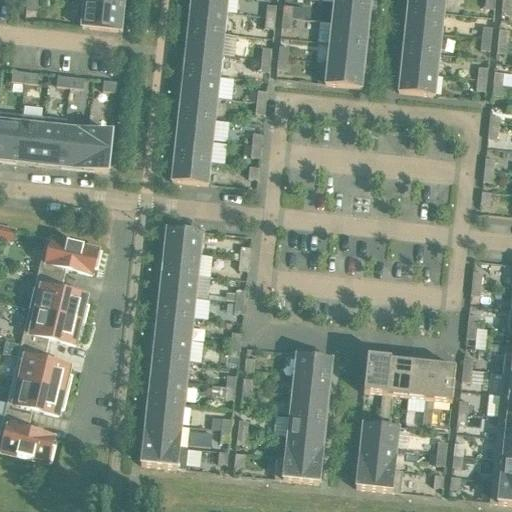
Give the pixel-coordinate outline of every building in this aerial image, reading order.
[(38,1),(27,0),(26,13),(36,15),(38,1)] [(75,0),(75,5),(124,10),(124,0),(75,0)] [(190,0),(190,11),(226,15),(227,0),(190,0)] [(333,0),(333,5),(370,9),(370,0),(333,0)] [(408,0),(407,13),(443,17),(445,0),(408,0)] [(495,1),(489,0),(485,0),(484,11),(494,12),(495,1)] [(511,2),(502,1),(501,13),(510,14),(511,2)] [(124,10),(75,5),(75,6),(83,7),(81,30),(121,34),(124,10)] [(333,5),(331,25),(368,29),(370,9),(333,5)] [(267,8),(265,20),(275,20),(276,9),(267,8)] [(283,8),(282,20),(291,21),(293,9),(283,8)] [(190,11),(187,33),(224,37),(226,15),(190,11)] [(407,13),(404,33),(441,37),(443,17),(407,13)] [(275,20),(265,20),(264,31),(273,32),(275,20)] [(291,21),(282,20),(281,32),(290,33),(291,21)] [(331,25),(329,46),(366,49),(368,29),(331,25)] [(482,30),(481,41),(490,42),(492,31),(482,30)] [(187,33),(185,54),(222,58),(224,37),(187,33)] [(404,33),(402,53),(439,57),(441,37),(404,33)] [(499,33),(498,44),(507,45),(508,34),(499,33)] [(490,42),(481,41),(480,53),(489,54),(490,42)] [(507,45),(498,44),(496,56),(506,57),(507,45)] [(329,46),(327,66),(364,70),(366,49),(329,46)] [(279,49),(278,61),(287,62),(288,50),(279,49)] [(262,51),(261,62),(270,64),(271,52),(262,51)] [(402,53),(400,74),(437,78),(439,57),(402,53)] [(185,54),(183,76),(219,80),(222,58),(185,54)] [(287,62),(278,61),(276,72),(286,73),(287,62)] [(270,64),(261,62),(259,74),(269,75),(270,64)] [(364,70),(327,66),(325,87),(361,91),(364,70)] [(478,70),(477,82),(486,83),(487,71),(478,70)] [(11,85),(24,86),(25,75),(12,74),(11,85)] [(437,78),(400,74),(398,95),(434,99),(437,78)] [(25,75),(24,86),(37,87),(38,77),(25,75)] [(183,76),(180,97),(217,101),(219,80),(183,76)] [(494,76),(493,87),(502,88),(503,77),(494,76)] [(56,89),(69,91),(70,80),(57,79),(56,89)] [(70,80),(69,91),(83,92),(84,81),(70,80)] [(486,83),(477,82),(475,94),(485,95),(486,83)] [(102,94),(115,96),(117,85),(103,84),(102,94)] [(502,88),(493,87),(492,99),(501,100),(502,88)] [(257,94),(256,105),(265,106),(267,95),(257,94)] [(180,97),(178,119),(215,123),(217,101),(180,97)] [(265,106),(256,105),(255,117),(264,118),(265,106)] [(0,164),(15,166),(21,117),(20,117),(19,125),(0,123),(0,164)] [(15,166),(38,168),(43,120),(21,117),(15,166)] [(490,118),(488,130),(498,131),(499,119),(490,118)] [(178,119),(176,140),(212,144),(215,123),(178,119)] [(38,168),(61,171),(65,130),(43,128),(44,120),(43,120),(38,168)] [(61,171),(83,173),(88,133),(65,130),(61,171)] [(498,131),(488,130),(487,142),(496,143),(498,131)] [(88,133),(83,173),(107,176),(111,135),(88,133)] [(253,137),(251,148),(261,149),(262,138),(253,137)] [(176,140),(173,162),(210,165),(212,144),(176,140)] [(261,149),(251,148),(250,160),(259,161),(261,149)] [(485,161),(484,173),(493,174),(494,162),(485,161)] [(210,165),(173,162),(171,184),(208,188),(210,165)] [(248,182),(257,183),(258,171),(249,170),(248,182)] [(493,174),(484,173),(482,185),(492,186),(493,174)] [(480,207),(489,208),(491,196),(481,195),(480,207)] [(511,217),(493,218),(493,231),(511,231),(511,217)] [(2,230),(0,236),(0,241),(12,244),(14,233),(2,230)] [(166,231),(163,253),(200,257),(203,235),(166,231)] [(46,241),(37,276),(62,282),(65,272),(91,278),(93,271),(97,272),(102,254),(46,241)] [(241,250),(239,262),(249,263),(250,251),(241,250)] [(163,253),(161,275),(198,279),(200,257),(163,253)] [(249,263),(239,262),(238,273),(247,274),(249,263)] [(161,275),(159,296),(195,300),(198,279),(161,275)] [(473,275),(471,287),(481,288),(482,276),(473,275)] [(37,276),(29,312),(85,325),(89,307),(84,306),(86,300),(60,294),(62,282),(37,276)] [(481,288),(471,287),(470,298),(480,299),(481,288)] [(236,293),(235,305),(244,306),(245,294),(236,293)] [(159,296),(157,318),(193,322),(195,300),(159,296)] [(244,306),(235,305),(233,316),(243,317),(244,306)] [(29,312),(21,347),(46,353),(48,342),(74,348),(76,342),(80,343),(85,325),(29,312)] [(157,318),(154,339),(191,343),(193,322),(157,318)] [(468,318),(467,330),(476,331),(477,319),(468,318)] [(476,331),(467,330),(466,341),(475,342),(476,331)] [(231,336),(230,347),(239,348),(241,337),(231,336)] [(154,339),(152,361),(189,365),(191,343),(154,339)] [(21,347),(12,382),(68,396),(72,378),(67,377),(69,370),(43,364),(46,353),(21,347)] [(239,348),(230,347),(229,359),(238,360),(239,351),(239,348)] [(511,356),(505,355),(503,377),(511,377),(511,356)] [(288,356),(285,378),(330,382),(332,361),(288,356)] [(363,396),(382,398),(385,399),(389,362),(367,360),(366,365),(363,396)] [(152,361),(150,382),(186,386),(189,365),(152,361)] [(244,373),(253,374),(255,362),(245,361),(244,373)] [(462,370),(462,373),(471,374),(473,362),(463,361),(462,370)] [(390,399),(407,401),(411,365),(389,362),(385,399),(382,398),(380,411),(389,411),(390,399)] [(407,401),(424,403),(428,403),(432,367),(411,365),(407,401)] [(428,403),(424,403),(423,415),(432,416),(433,404),(451,406),(455,369),(432,367),(428,403)] [(471,374),(462,373),(461,384),(470,385),(471,374)] [(511,377),(503,377),(500,398),(511,398),(511,377)] [(285,378),(283,398),(328,403),(330,382),(285,378)] [(227,379),(225,390),(235,391),(236,380),(227,379)] [(12,382),(4,418),(29,424),(32,413),(57,419),(59,412),(64,413),(68,396),(12,382)] [(150,382),(147,404),(184,408),(186,386),(150,382)] [(243,382),(242,393),(251,394),(252,383),(243,382)] [(235,391),(225,390),(224,402),(233,403),(235,391)] [(251,394),(242,393),(241,405),(250,406),(251,394)] [(283,398),(281,418),(326,423),(328,403),(283,398)] [(511,398),(500,398),(498,420),(511,421),(511,398)] [(147,404),(145,425),(182,429),(184,408),(147,404)] [(459,404),(458,415),(467,416),(468,405),(459,404)] [(380,411),(379,423),(387,424),(389,411),(380,411)] [(423,415),(422,428),(430,428),(432,416),(423,415)] [(467,416),(458,415),(456,427),(466,428),(467,416)] [(29,424),(4,418),(0,434),(0,454),(51,467),(55,448),(51,447),(52,441),(26,435),(29,424)] [(281,418),(279,440),(323,444),(326,423),(281,418)] [(511,421),(498,420),(496,441),(511,443),(511,421)] [(222,422),(221,433),(230,434),(231,423),(222,422)] [(239,423),(237,435),(247,436),(248,424),(239,423)] [(145,425),(143,447),(179,451),(179,450),(182,429),(145,425)] [(362,426),(360,448),(396,452),(399,430),(387,429),(362,426)] [(230,434),(221,433),(219,445),(229,446),(230,434)] [(247,436),(237,435),(236,447),(245,448),(247,436)] [(279,440),(276,460),(276,461),(321,466),(323,444),(279,440)] [(511,443),(496,441),(493,463),(511,464),(511,443)] [(438,445),(436,457),(446,458),(447,446),(438,445)] [(187,451),(179,450),(179,451),(143,447),(140,468),(185,473),(187,452),(187,451)] [(454,447),(453,458),(462,459),(463,448),(454,447)] [(360,448),(357,470),(402,475),(402,474),(394,473),(396,452),(360,448)] [(217,467),(226,468),(228,456),(218,455),(217,467)] [(244,458),(235,457),(234,468),(243,469),(244,458)] [(446,458),(436,457),(435,468),(444,469),(446,458)] [(462,459),(453,458),(452,470),(461,471),(462,459)] [(276,461),(276,460),(268,460),(266,482),(319,487),(321,466),(276,461)] [(511,464),(493,463),(491,484),(511,486),(511,464)] [(402,475),(357,470),(355,491),(400,496),(402,475)] [(433,490),(442,491),(443,479),(434,478),(433,490)] [(451,480),(449,492),(459,493),(460,481),(451,480)] [(511,486),(491,484),(489,506),(511,508),(511,486)]
